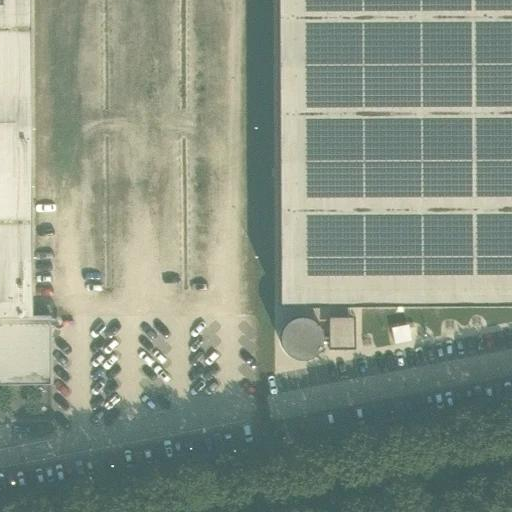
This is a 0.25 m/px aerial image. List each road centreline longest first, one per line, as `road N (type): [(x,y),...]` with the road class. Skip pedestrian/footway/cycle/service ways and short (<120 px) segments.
road 1 (unknown): [(247,142),(189,148),(175,160),(179,291),(247,294),(246,217)]
road 2 (unclassified): [(263,511),(511,465)]
road 3 (unknown): [(511,357),(273,403)]
road 4 (unknown): [(247,142),(249,0)]
